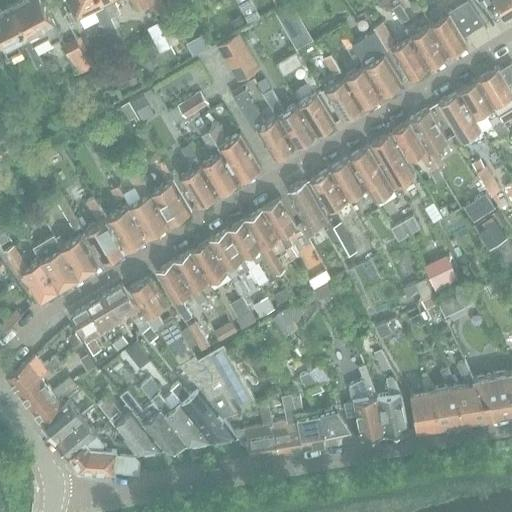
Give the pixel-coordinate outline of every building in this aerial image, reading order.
[(42,0),(13,0),(12,1),(38,52),(53,44),(51,41),(61,35),(42,0)] [(71,0),(77,11),(84,26),(99,18),(110,38),(107,39),(114,54),(127,47),(110,15),(103,0),(71,0)] [(103,0),(110,15),(120,10),(114,0),(132,0),(137,10),(148,4),(145,0),(103,0)] [(148,0),(155,13),(165,8),(161,0),(148,0)] [(290,0),(275,9),(291,38),(307,29),(290,0)] [(467,0),(466,0),(429,22),(447,53),(468,40),(464,34),(483,22),(467,0)] [(511,13),(511,0),(494,0),(505,18),(511,13)] [(38,52),(12,1),(0,6),(0,39),(7,54),(25,45),(36,66),(43,63),(38,52)] [(409,16),(400,2),(393,6),(401,20),(409,16)] [(384,43),(374,25),(371,20),(362,25),(375,48),(384,43)] [(383,20),(374,25),(384,43),(387,48),(390,46),(408,76),(428,64),(409,34),(394,43),(392,40),(394,39),(383,20)] [(429,22),(409,34),(428,64),(447,53),(429,22)] [(218,43),(224,54),(245,43),(238,31),(218,43)] [(366,35),(352,44),(363,63),(382,92),(402,80),(385,51),(382,46),(375,51),(366,35)] [(79,72),(91,66),(76,36),(64,43),(79,72)] [(245,43),(224,54),(231,66),(252,55),(245,43)] [(355,68),(344,75),(362,104),(382,92),(363,63),(352,44),(344,49),(355,68)] [(323,57),(337,79),(324,87),(342,116),(362,104),(344,75),(330,53),(323,57)] [(252,55),(231,66),(238,78),(258,66),(252,55)] [(498,65),(478,77),(504,119),(511,114),(511,61),(500,68),(498,65)] [(478,77),(458,89),(473,114),(482,127),(484,130),(493,124),(499,134),(509,128),(504,119),(478,77)] [(295,144),(276,114),(265,121),(245,86),(233,93),(253,129),(256,127),(274,156),(295,144)] [(263,92),(276,114),(295,144),(316,132),(297,102),(284,110),(271,87),(263,92)] [(317,89),(297,102),(316,132),(336,119),(317,89)] [(438,101),(454,127),(461,140),(482,127),(473,114),(458,89),(438,101)] [(200,91),(179,104),(186,115),(207,102),(200,91)] [(143,118),(155,111),(144,92),(132,99),(143,118)] [(409,117),(409,118),(436,164),(443,177),(444,177),(439,168),(443,166),(441,162),(443,161),(434,146),(448,138),(428,106),(409,117)] [(436,164),(409,118),(392,129),(408,156),(418,151),(437,181),(443,177),(436,164)] [(216,124),(210,129),(217,141),(221,149),(239,178),(261,164),(240,130),(225,139),(216,124)] [(217,141),(210,129),(202,133),(209,146),(217,141)] [(397,184),(414,173),(402,153),(389,130),(371,141),(387,169),(397,184)] [(166,180),(151,188),(169,220),(192,206),(147,133),(140,137),(166,180)] [(196,153),(189,141),(181,146),(189,158),(196,154),(196,153)] [(368,143),(348,155),(366,185),(373,197),(393,185),(368,143)] [(221,149),(201,161),(218,190),(239,178),(221,149)] [(348,155),(329,166),(346,197),(366,185),(348,155)] [(474,164),(485,183),(490,190),(491,193),(501,187),(487,164),(485,165),(482,159),(474,164)] [(218,190),(201,161),(179,174),(196,203),(218,190)] [(346,197),(329,166),(309,178),(327,208),(346,197)] [(141,194),(129,202),(147,233),(169,220),(151,188),(141,170),(131,176),(141,194)] [(287,186),(304,219),(300,220),(308,237),(315,233),(311,226),(323,219),(327,226),(332,224),(305,177),(287,186)] [(490,190),(485,183),(470,192),(476,199),(490,190)] [(111,188),(118,198),(124,194),(118,184),(111,188)] [(75,229),(82,225),(62,192),(55,196),(75,229)] [(125,246),(107,215),(94,195),(87,200),(98,220),(84,228),(102,259),(125,246)] [(280,195),(262,206),(278,235),(291,257),(298,253),(285,230),(296,223),(280,195)] [(442,215),(437,207),(431,196),(422,201),(432,220),(442,215)] [(129,202),(107,215),(125,246),(147,233),(129,202)] [(443,203),(437,207),(442,215),(448,211),(443,203)] [(262,206),(244,216),(266,253),(276,271),(283,267),(268,240),(278,235),(262,206)] [(413,214),(392,226),(399,239),(420,227),(413,214)] [(227,227),(249,265),(259,282),(268,276),(257,258),(266,253),(244,216),(227,227)] [(341,220),(332,225),(339,237),(340,237),(349,254),(358,249),(341,220)] [(332,225),(326,229),(332,241),(339,237),(332,225)] [(227,227),(209,237),(241,293),(249,289),(240,273),(240,274),(239,272),(249,265),(227,227)] [(54,232),(34,244),(41,256),(58,286),(79,273),(62,244),(54,232)] [(82,232),(62,244),(79,273),(99,261),(82,232)] [(209,237),(191,249),(209,280),(227,269),(241,293),(209,237)] [(58,286),(41,256),(27,265),(14,242),(4,248),(18,271),(20,269),(37,298),(58,286)] [(191,249),(174,258),(198,301),(205,296),(198,284),(208,278),(209,280),(191,249)] [(198,301),(174,258),(156,269),(185,318),(191,314),(180,294),(190,288),(198,301)] [(322,264),(310,271),(317,284),(329,277),(322,264)] [(204,353),(198,357),(173,316),(164,321),(156,307),(166,300),(150,272),(128,285),(149,320),(154,327),(158,325),(180,361),(207,392),(223,414),(258,401),(227,349),(223,342),(204,353)] [(419,292),(422,297),(433,292),(426,276),(415,281),(404,287),(408,297),(419,292)] [(123,281),(105,292),(122,319),(131,313),(142,329),(151,323),(123,281)] [(105,292),(88,302),(104,330),(122,319),(105,292)] [(433,292),(422,297),(426,306),(437,301),(433,292)] [(274,307),(267,295),(253,303),(259,315),(274,307)] [(104,330),(88,302),(70,313),(94,353),(102,348),(95,335),(104,330)] [(286,306),(272,316),(284,334),(298,324),(286,306)] [(0,320),(0,333),(6,329),(22,313),(17,308),(2,323),(0,320)] [(255,317),(250,308),(236,316),(241,325),(255,317)] [(214,329),(219,338),(237,328),(232,319),(214,329)] [(391,330),(386,319),(375,324),(380,335),(391,330)] [(201,348),(208,344),(195,320),(188,324),(201,348)] [(384,371),(391,368),(381,347),(373,350),(384,371)] [(6,375),(20,392),(41,375),(41,374),(48,369),(60,359),(56,354),(44,363),(35,352),(6,375)] [(465,381),(456,383),(463,418),(494,413),(491,396),(484,397),(473,376),(470,369),(477,365),(472,355),(457,362),(464,376),(465,381)] [(350,383),(353,398),(344,400),(347,414),(356,412),(361,435),(383,432),(377,394),(365,363),(359,366),(364,377),(350,383)] [(453,375),(447,364),(440,368),(445,379),(453,375)] [(511,387),(508,369),(473,376),(484,397),(491,396),(494,413),(511,409),(511,387)] [(303,381),(305,386),(319,382),(309,370),(299,373),(302,381),(303,381)] [(41,375),(20,392),(42,419),(63,402),(58,396),(73,383),(76,382),(70,374),(52,388),(41,375)] [(141,383),(143,386),(156,402),(186,441),(186,442),(212,437),(213,437),(174,390),(165,398),(158,389),(161,387),(152,374),(141,383)] [(389,392),(377,394),(383,432),(409,427),(401,390),(395,379),(394,379),(392,375),(387,375),(389,392)] [(440,422),(434,386),(429,377),(422,378),(424,388),(410,390),(416,426),(440,422)] [(178,380),(170,385),(174,390),(213,437),(212,437),(237,433),(233,428),(223,414),(207,392),(199,383),(188,392),(178,380)] [(63,402),(42,419),(56,436),(83,414),(81,411),(94,400),(81,411),(70,397),(82,386),(78,382),(77,383),(76,382),(73,383),(58,396),(63,402)] [(319,382),(305,386),(307,394),(324,389),(319,382)] [(434,387),(434,386),(440,422),(463,418),(456,383),(434,387)] [(120,393),(126,400),(132,407),(163,446),(186,442),(186,441),(156,402),(146,410),(133,394),(127,387),(120,393)] [(287,419),(273,421),(277,451),(303,446),(296,411),(293,394),(292,394),(292,391),(282,394),(287,419)] [(301,393),(293,394),(296,411),(303,446),(327,442),(318,410),(316,411),(315,408),(303,410),(301,393)] [(163,446),(132,407),(122,414),(106,395),(99,401),(138,450),(163,446)] [(263,423),(233,428),(237,433),(242,439),(247,438),(250,455),(277,451),(273,421),(267,399),(259,401),(263,423)] [(83,414),(56,436),(69,454),(96,432),(97,431),(85,416),(98,405),(94,400),(81,411),(83,414)] [(318,407),(315,408),(316,411),(318,410),(327,442),(358,436),(337,407),(319,411),(318,407)] [(96,432),(69,454),(80,467),(114,470),(127,471),(135,471),(140,467),(140,459),(135,454),(127,454),(116,453),(116,449),(106,448),(106,443),(104,443),(96,432)]
